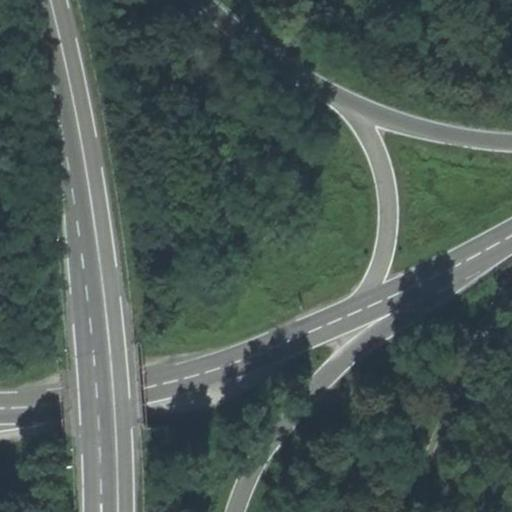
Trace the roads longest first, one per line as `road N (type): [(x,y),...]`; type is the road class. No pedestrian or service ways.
road 1 (tertiary): [(0,408),(113,395),(216,368),(439,275)]
road 2 (primary): [(51,0),(100,270),(115,443)]
road 3 (primary): [(511,142),(452,137),(344,106),(206,0)]
road 4 (primary): [(237,511),(251,469),(292,414),(356,348),(411,311),(439,275)]
